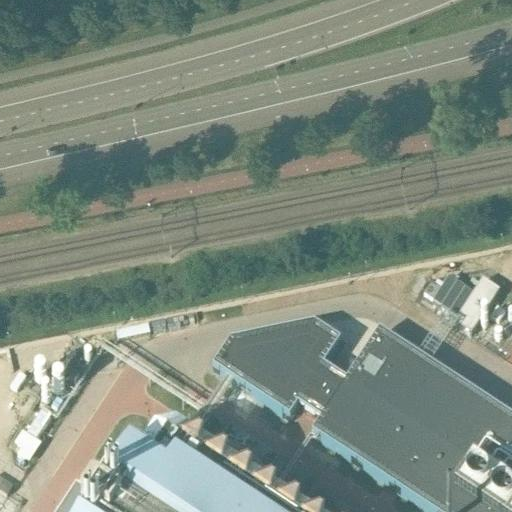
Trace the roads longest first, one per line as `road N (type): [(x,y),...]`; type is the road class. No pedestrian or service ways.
road 1 (unknown): [(50,511),(143,367),(186,347),(213,400),(372,511)]
road 2 (primary): [(391,0),(306,36),(0,123)]
road 3 (primary): [(0,153),(394,45)]
road 4 (primary): [(394,45),(511,0)]
